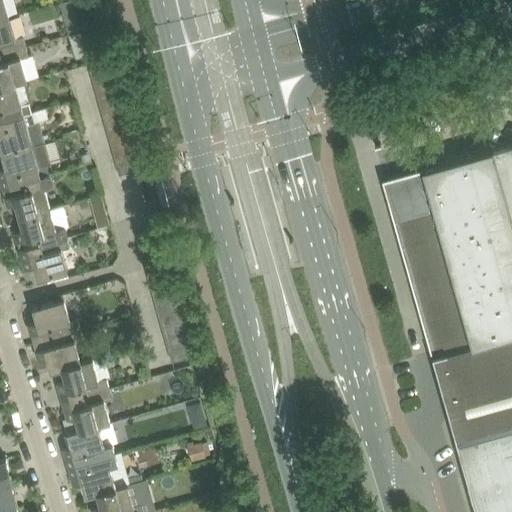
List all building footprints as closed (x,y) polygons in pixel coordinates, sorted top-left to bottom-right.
[(0,0),(0,19),(9,17),(4,0),(0,0)] [(72,0),(67,0),(59,2),(64,17),(76,14),(72,0)] [(0,52),(26,46),(23,35),(15,38),(9,17),(0,19),(0,52)] [(0,52),(0,86),(15,82),(15,83),(27,80),(26,78),(21,58),(29,56),(26,46),(0,52)] [(91,69),(94,80),(118,74),(115,62),(91,69)] [(94,80),(97,92),(122,85),(118,74),(94,80)] [(0,120),(32,111),(29,101),(21,103),(15,83),(15,82),(0,86),(0,120)] [(97,92),(100,104),(125,97),(122,85),(97,92)] [(100,104),(104,116),(128,109),(125,97),(100,104)] [(104,116),(107,127),(131,120),(128,109),(104,116)] [(0,148),(2,153),(44,141),(45,141),(39,120),(35,121),(32,111),(0,120),(0,148)] [(107,127),(110,139),(135,132),(131,120),(107,127)] [(110,139),(114,151),(138,144),(135,132),(110,139)] [(5,166),(0,167),(0,180),(2,187),(10,185),(50,174),(46,163),(50,162),(44,141),(2,153),(5,166)] [(114,151),(117,162),(141,156),(138,144),(114,151)] [(384,178),(382,178),(431,351),(432,356),(434,356),(447,401),(451,416),(451,417),(458,443),(511,427),(511,144),(492,150),(492,149),(475,154),(475,152),(384,178)] [(141,156),(117,162),(120,174),(144,167),(141,156)] [(15,203),(19,216),(50,207),(44,186),(52,184),(50,174),(10,185),(13,193),(5,196),(7,205),(15,203)] [(25,239),(28,247),(67,236),(64,227),(69,225),(63,204),(50,207),(19,216),(23,229),(15,231),(17,241),(25,239)] [(137,234),(140,245),(165,238),(162,227),(137,234)] [(28,247),(20,249),(22,258),(25,267),(33,265),(37,279),(68,270),(62,249),(70,246),(67,236),(28,247)] [(140,245),(143,257),(168,250),(165,238),(140,245)] [(143,257),(146,268),(171,261),(168,250),(143,257)] [(146,268),(150,280),(174,273),(171,261),(146,268)] [(150,280),(153,291),(178,284),(174,273),(150,280)] [(153,291),(156,303),(181,296),(178,284),(153,291)] [(156,303),(159,314),(184,307),(181,296),(156,303)] [(39,330),(41,338),(81,327),(78,317),(70,319),(64,298),(33,307),(36,320),(28,323),(31,332),(39,330)] [(159,314),(162,326),(187,319),(184,307),(159,314)] [(162,326),(166,337),(190,330),(187,319),(162,326)] [(47,357),(50,370),(94,358),(93,357),(82,360),(76,340),(84,338),(81,327),(41,338),(44,347),(36,349),(38,359),(47,357)] [(166,337),(169,349),(194,342),(190,330),(166,337)] [(194,342),(169,349),(172,360),(197,353),(194,342)] [(65,380),(57,382),(60,392),(62,400),(70,398),(110,386),(107,376),(100,379),(94,358),(82,361),(62,367),(62,368),(63,372),(65,380)] [(70,398),(62,400),(65,408),(67,418),(64,419),(67,431),(68,432),(99,423),(100,424),(111,421),(111,420),(105,399),(113,397),(110,386),(70,398)] [(197,415),(194,420),(196,427),(207,424),(206,419),(204,413),(197,415)] [(71,445),(63,448),(66,457),(68,466),(76,464),(116,452),(113,442),(105,444),(101,428),(100,424),(99,423),(68,432),(71,445)] [(511,511),(511,427),(458,443),(466,472),(478,478),(476,478),(477,482),(480,481),(484,494),(481,495),(482,498),(484,497),(477,509),(477,511),(511,511)] [(193,442),(188,443),(192,460),(205,456),(202,442),(193,445),(193,442)] [(76,464),(68,466),(71,475),(73,484),(82,482),(85,495),(97,492),(116,486),(110,465),(119,463),(116,452),(76,464)] [(0,458),(0,484),(12,482),(7,457),(0,458)] [(0,484),(0,510),(18,506),(12,482),(0,484)] [(101,505),(93,508),(93,511),(145,511),(143,502),(135,504),(129,482),(116,486),(97,492),(97,494),(101,505)]
